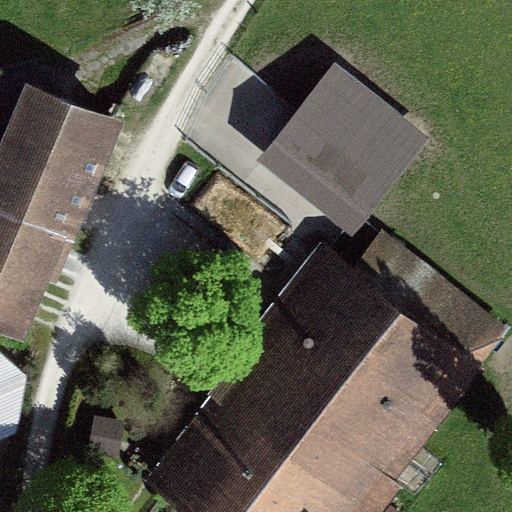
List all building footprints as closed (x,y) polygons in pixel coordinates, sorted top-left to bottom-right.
[(418,139),(335,73),(283,139),(366,204),(418,139)] [(0,160),(0,314),(25,325),(115,107),(36,74),(0,160)] [(373,511),(509,323),(380,226),(356,258),(323,234),(207,387),(230,404),(175,477),(222,511),(373,511)] [(0,433),(17,426),(27,370),(0,344),(0,433)] [(84,451),(118,458),(126,418),(93,411),(84,451)]
